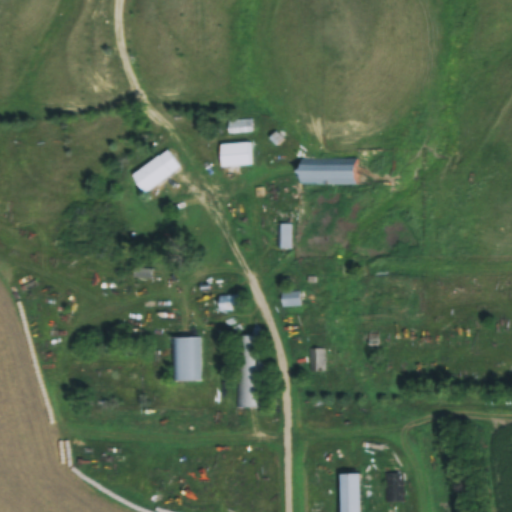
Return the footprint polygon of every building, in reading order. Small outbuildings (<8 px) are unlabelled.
[(229,121),(229,133),(253,134),(254,122),(229,121)] [(220,144),(220,167),(251,167),(251,144),(220,144)] [(143,196),(182,170),(169,151),(131,177),(143,196)] [(356,186),(356,160),(296,160),(297,186),(356,186)] [(278,250),(291,250),(291,225),(278,225),(278,250)] [(300,294),(281,294),(281,308),(300,308),(300,294)] [(218,311),(240,311),(240,299),(218,299),(218,311)] [(238,409),(263,409),(264,337),(238,337),(238,409)] [(173,339),(173,383),(201,383),(201,339),(173,339)] [(326,373),(326,351),(311,351),(311,373),(326,373)] [(340,474),(339,511),(359,511),(360,474),(340,474)]
